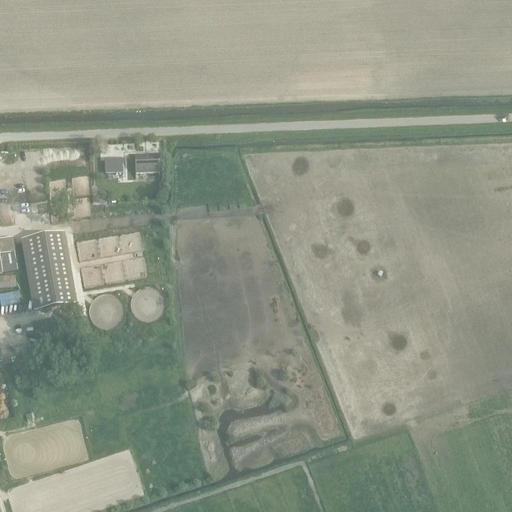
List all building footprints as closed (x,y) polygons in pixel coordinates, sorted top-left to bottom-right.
[(135,157),(135,174),(136,174),(159,173),(158,157),(135,157)] [(122,160),(105,161),(105,175),(122,174),(122,160)] [(36,203),(38,215),(49,214),(47,201),(36,203)] [(17,205),(17,216),(36,216),(36,204),(17,205)] [(75,305),(63,235),(55,236),(23,242),(35,312),(63,307),(75,305)] [(0,274),(17,271),(11,239),(0,240),(0,274)] [(15,277),(0,277),(0,289),(15,288),(15,277)] [(51,345),(50,327),(55,327),(54,320),(32,320),(32,345),(51,345)]
